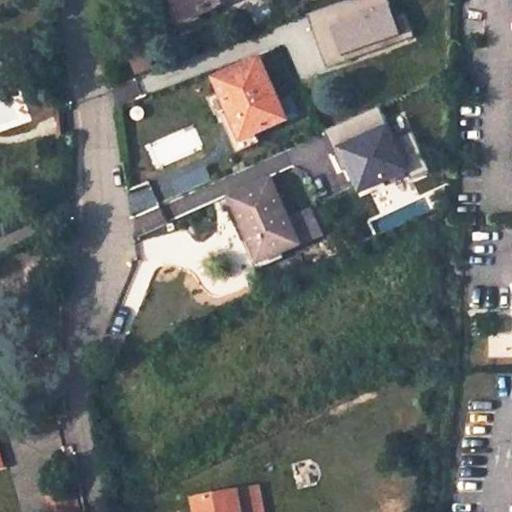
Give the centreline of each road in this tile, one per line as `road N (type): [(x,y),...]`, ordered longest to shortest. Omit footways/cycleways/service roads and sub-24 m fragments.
road 1 (residential): [(75,0),(100,182),(79,402),(101,511)]
road 2 (unknown): [(511,19),(499,150)]
